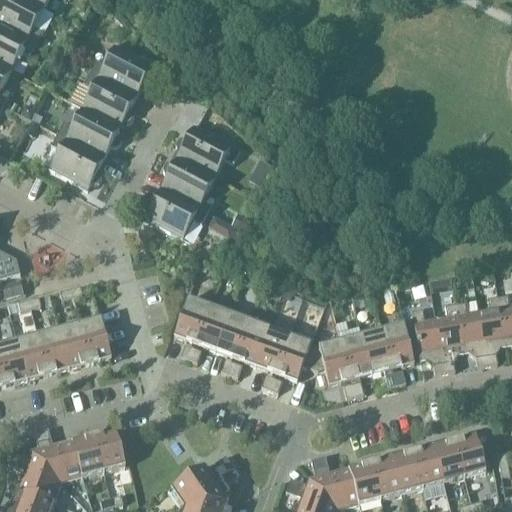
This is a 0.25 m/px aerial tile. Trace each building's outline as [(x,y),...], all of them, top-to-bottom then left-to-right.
[(0,0),(0,29),(35,49),(42,36),(33,32),(43,13),(18,0),(0,0)] [(18,0),(43,13),(50,0),(18,0)] [(0,69),(11,75),(20,56),(29,61),(35,49),(0,29),(0,69)] [(153,70),(115,49),(104,69),(96,65),(89,77),(136,101),(143,89),(150,89),(153,86),(154,82),(152,79),(149,76),(153,70)] [(0,108),(3,110),(10,98),(1,93),(11,75),(0,69),(0,108)] [(136,101),(89,77),(83,89),(92,94),(82,112),(120,132),(123,127),(130,127),(133,124),(133,116),(130,114),(136,101)] [(64,126),(57,139),(104,163),(110,151),(114,152),(118,151),(120,148),(121,144),(120,141),(117,138),(120,132),(82,112),(72,131),(64,126)] [(180,156),(177,162),(215,182),(225,164),(233,168),(240,155),(194,130),(187,144),(183,142),(179,144),(176,146),(176,150),(177,154),(180,156)] [(104,163),(57,139),(51,151),(59,155),(49,175),(87,195),(91,188),(94,189),(98,188),(101,185),(102,182),(100,178),(97,176),(104,163)] [(167,180),(161,193),(207,217),(214,205),(205,201),(215,182),(177,162),(174,168),(170,167),(166,168),(164,171),(163,174),(164,178),(167,180)] [(207,217),(161,193),(154,205),(150,204),(147,205),(144,208),(143,212),(144,215),(147,218),(144,225),(182,245),(192,225),(201,230),(207,217)] [(0,284),(20,279),(16,264),(0,255),(0,284)] [(70,294),(72,303),(83,300),(80,291),(70,294)] [(72,303),(70,294),(59,297),(62,306),(72,303)] [(497,302),(506,352),(511,351),(511,310),(509,311),(508,301),(497,302)] [(506,352),(497,302),(487,304),(489,314),(478,316),(487,371),(497,369),(496,360),(501,353),(506,352)] [(28,305),(30,314),(41,311),(38,303),(28,305)] [(174,341),(195,349),(209,311),(188,303),(174,341)] [(30,314),(28,305),(18,308),(20,317),(30,314)] [(465,308),(455,310),(463,359),(468,358),(475,363),(477,372),(487,371),(478,316),(467,318),(465,308)] [(446,321),(435,323),(445,378),(455,376),(453,367),(458,360),(463,359),(455,310),(445,311),(446,321)] [(229,318),(209,311),(195,349),(215,356),(229,318)] [(422,315),(411,317),(420,366),(426,365),(433,370),(434,380),(445,378),(435,323),(424,325),(422,315)] [(249,326),(229,318),(215,356),(235,364),(249,326)] [(101,323),(79,329),(89,368),(111,362),(101,323)] [(249,326),(235,364),(255,371),(269,333),(249,326)] [(79,329),(58,334),(68,373),(89,368),(79,329)] [(382,335),(392,374),(414,368),(404,329),(382,335)] [(255,371),(276,379),(290,341),(269,333),(255,371)] [(37,340),(47,379),(68,373),(58,334),(37,340)] [(382,335),(361,340),(371,379),(392,374),(382,335)] [(37,340),(16,345),(27,384),(47,379),(37,340)] [(340,346),(350,385),(371,379),(361,340),(340,346)] [(290,341),(276,379),(297,386),(302,371),(311,349),(290,341)] [(16,345),(0,349),(0,367),(6,390),(27,384),(16,345)] [(350,385),(340,346),(318,352),(311,349),(302,371),(317,377),(325,375),(329,390),(350,385)] [(180,362),(188,365),(193,353),(185,350),(180,362)] [(193,353),(188,365),(197,368),(201,356),(193,353)] [(221,377),(229,380),(234,368),(225,365),(221,377)] [(234,368),(229,380),(237,383),(242,371),(234,368)] [(402,376),(393,378),(397,391),(405,389),(402,376)] [(397,391),(393,378),(385,381),(388,393),(397,391)] [(261,392),(269,395),(274,383),(266,380),(261,392)] [(274,383),(269,395),(278,398),(282,386),(274,383)] [(352,389),(355,402),(364,400),(360,387),(352,389)] [(355,402),(352,389),(343,392),(346,404),(355,402)] [(492,428),(493,439),(502,437),(500,426),(492,428)] [(115,433),(93,439),(103,477),(125,472),(115,433)] [(38,453),(31,455),(61,488),(82,483),(72,444),(52,449),(48,434),(34,438),(38,453)] [(72,444),(82,483),(103,477),(93,439),(72,444)] [(475,439),(454,444),(464,483),(485,477),(475,439)] [(454,444),(433,450),(443,488),(464,483),(454,444)] [(412,455),(422,494),(443,488),(433,450),(412,455)] [(23,476),(16,495),(54,509),(61,488),(31,455),(28,462),(14,456),(9,470),(23,476)] [(422,494),(412,455),(391,461),(401,499),(422,494)] [(497,460),(499,471),(508,470),(506,459),(497,460)] [(231,469),(225,461),(215,469),(220,477),(231,469)] [(391,461),(370,466),(380,505),(401,499),(391,461)] [(315,481),(308,482),(334,511),(352,511),(359,510),(349,472),(329,477),(325,462),(311,466),(315,481)] [(370,466),(349,472),(359,510),(380,505),(370,466)] [(499,471),(501,482),(509,480),(508,470),(499,471)] [(168,497),(177,511),(192,511),(228,507),(224,501),(229,498),(221,486),(216,489),(204,472),(168,497)] [(239,481),(233,473),(223,480),(228,488),(239,481)] [(300,503),(296,511),(334,511),(308,482),(305,489),(291,484),(285,497),(300,503)] [(16,495),(9,511),(52,511),(54,509),(16,495)] [(110,504),(112,511),(123,509),(121,501),(110,504)]
